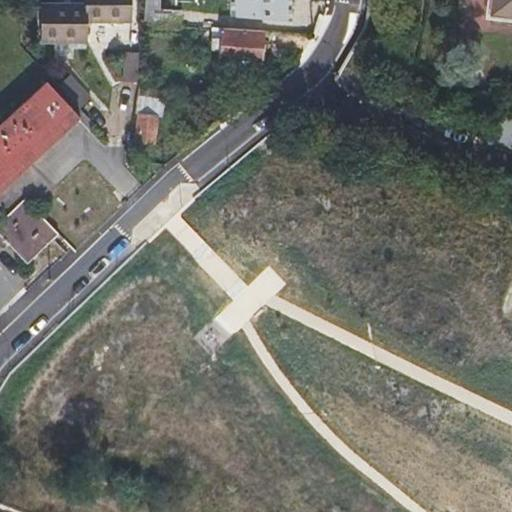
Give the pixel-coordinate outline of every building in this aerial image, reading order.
[(79,0),(80,2),(81,2),(80,17),(81,17),(126,17),(126,0),(79,0)] [(136,0),(136,22),(154,23),(173,25),(173,10),(152,8),(152,0),(136,0)] [(215,10),(221,10),(226,10),(226,12),(230,12),(245,12),(274,11),(273,0),(225,0),(226,3),(215,3),(215,10)] [(511,0),(487,0),(486,12),(511,15),(511,0)] [(80,2),(36,2),(35,37),(81,38),(81,17),(80,17),(81,2),(80,2)] [(201,39),(201,43),(201,46),(206,47),(206,60),(246,61),(248,30),(207,27),(207,39),(201,39)] [(118,82),(131,82),(132,50),(118,50),(118,82)] [(65,74),(54,85),(74,107),(86,96),(65,74)] [(0,182),(71,113),(56,97),(42,81),(1,119),(0,120),(0,182)] [(136,112),(135,125),(135,139),(150,140),(154,97),(132,95),(131,111),(136,112)] [(511,151),(511,119),(497,127),(511,151)] [(181,123),(173,130),(183,141),(191,133),(181,123)] [(467,144),(497,158),(511,151),(497,127),(467,144)] [(22,198),(0,220),(0,236),(24,261),(53,232),(22,198)]
